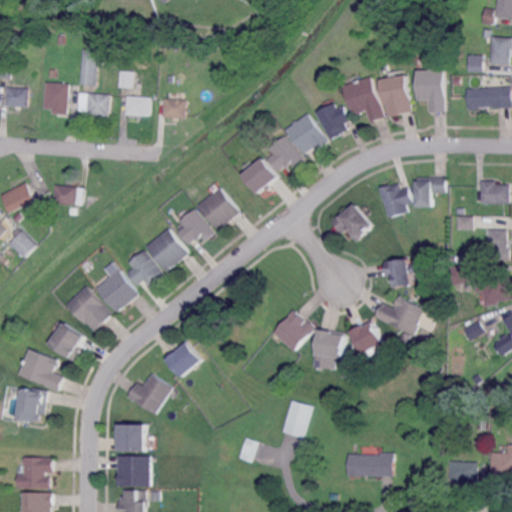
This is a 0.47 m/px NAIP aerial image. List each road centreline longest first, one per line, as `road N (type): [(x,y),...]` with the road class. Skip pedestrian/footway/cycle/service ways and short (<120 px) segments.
road 1 (residential): [(511,147),(431,147),(363,168),(131,354),(98,409),(93,511)]
road 2 (residential): [(163,155),(0,143)]
